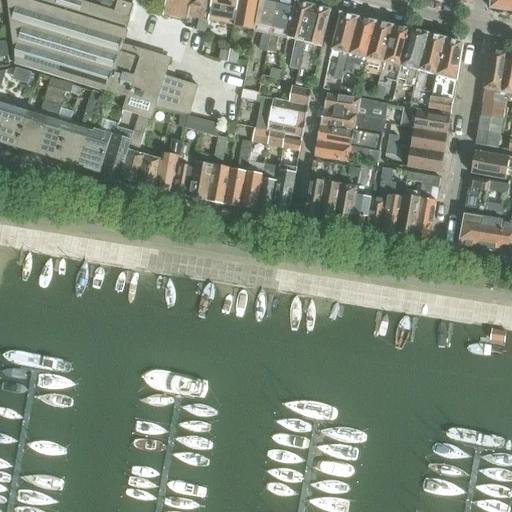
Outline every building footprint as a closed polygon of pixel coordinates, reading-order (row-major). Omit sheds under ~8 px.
[(124,111),(140,116),(150,118),(152,119),(155,109),(190,115),(199,86),(165,76),(170,60),(123,46),(135,5),(119,1),(116,11),(80,0),(8,0),(17,63),(127,97),(124,111)] [(170,18),(171,16),(174,0),(166,0),(163,16),(170,18)] [(192,0),(174,0),(171,16),(187,20),(189,15),(192,0)] [(212,0),(192,0),(189,15),(201,19),(200,23),(199,22),(197,30),(206,33),(209,20),(212,0)] [(212,0),(209,20),(236,25),(239,0),(212,0)] [(239,0),(236,25),(236,27),(254,31),(259,0),(239,0)] [(259,0),(254,31),(263,33),(259,49),(267,51),(279,0),(259,0)] [(279,0),(267,51),(276,53),(280,36),(288,38),(296,2),(288,0),(279,0)] [(511,0),(491,0),(491,7),(490,7),(490,8),(508,11),(511,11),(511,0)] [(296,2),(288,38),(296,40),(290,68),(299,70),(300,70),(314,6),(296,2)] [(299,70),(297,82),(306,84),(306,83),(314,45),(322,47),(331,11),(314,6),(300,70),(299,70)] [(328,90),(341,92),(346,73),(359,18),(354,17),(341,14),(332,49),(341,52),(335,79),(327,77),(324,89),(328,90)] [(359,18),(346,73),(354,75),(359,57),(367,59),(377,23),(359,18)] [(367,59),(364,72),(365,72),(381,76),(394,27),(377,23),(367,59)] [(381,76),(379,83),(380,83),(388,84),(393,65),(401,67),(410,31),(394,27),(381,76)] [(401,67),(399,76),(407,78),(406,84),(416,86),(428,35),(410,31),(401,67)] [(412,104),(412,108),(418,109),(430,110),(434,92),(425,90),(428,74),(437,76),(446,40),(428,35),(416,86),(415,89),(412,103),(412,104)] [(434,92),(430,110),(443,112),(452,114),(456,87),(464,44),(446,40),(437,76),(434,92)] [(222,50),(220,60),(228,62),(230,52),(222,50)] [(228,62),(237,64),(239,51),(230,50),(230,52),(228,62)] [(486,90),(502,92),(508,55),(493,52),(486,90)] [(486,90),(482,117),(503,121),(506,100),(511,101),(511,55),(508,55),(503,91),(502,92),(486,90)] [(272,68),(270,77),(280,80),(282,71),(272,68)] [(52,80),(49,87),(52,88),(58,89),(60,82),(52,80)] [(60,82),(58,89),(67,92),(71,93),(73,86),(60,82)] [(292,86),(289,103),(309,107),(312,90),(305,89),(292,86)] [(37,153),(58,89),(52,88),(49,87),(41,113),(30,109),(17,147),(37,153)] [(67,92),(58,89),(37,153),(59,160),(71,122),(59,118),(67,92)] [(244,90),(242,99),(258,102),(259,97),(260,93),(244,90)] [(93,92),(90,99),(99,102),(102,95),(93,92)] [(328,93),(325,108),(358,115),(374,118),(387,121),(390,105),(376,103),(344,96),(328,93)] [(102,95),(99,102),(108,104),(110,97),(102,95)] [(261,103),(257,128),(268,131),(270,131),(270,132),(303,138),(309,107),(289,103),(275,100),(259,97),(258,102),(261,103)] [(82,125),(71,122),(59,160),(80,166),(99,102),(90,99),(82,125)] [(0,127),(8,103),(0,100),(0,127)] [(105,156),(111,134),(112,131),(117,132),(119,124),(104,119),(108,104),(99,102),(80,166),(100,172),(102,166),(105,156)] [(8,103),(0,127),(0,142),(17,147),(30,109),(8,103)] [(325,108),(321,125),(383,136),(385,129),(386,123),(387,121),(374,118),(358,115),(325,108)] [(390,108),(388,117),(396,118),(398,109),(390,108)] [(418,109),(415,128),(448,134),(452,114),(443,112),(430,110),(418,109)] [(182,114),(179,126),(185,128),(188,116),(182,114)] [(156,188),(161,160),(143,154),(144,151),(141,150),(150,118),(140,116),(135,132),(134,136),(121,178),(156,188)] [(188,116),(185,128),(202,132),(205,120),(188,116)] [(479,132),(501,135),(503,121),(482,117),(479,132)] [(205,120),(202,132),(218,137),(219,136),(222,124),(205,120)] [(380,151),(383,136),(321,125),(318,140),(372,150),(380,151)] [(105,167),(103,173),(121,178),(134,136),(135,132),(118,126),(117,132),(112,131),(111,134),(105,156),(109,157),(105,167)] [(268,131),(257,128),(256,128),(253,142),(269,144),(270,136),(267,135),(268,131)] [(415,128),(411,147),(445,153),(448,134),(415,128)] [(501,135),(479,132),(477,146),(499,149),(501,135)] [(390,135),(388,144),(398,146),(399,136),(390,135)] [(213,166),(207,201),(225,205),(232,170),(222,168),(228,139),(219,136),(218,137),(213,166)] [(270,136),(269,144),(283,147),(285,139),(270,136)] [(283,147),(283,148),(300,151),(302,142),(285,139),(283,147)] [(161,160),(156,188),(173,193),(181,154),(183,143),(173,140),(170,155),(163,153),(161,160)] [(318,140),(315,157),(349,162),(351,154),(361,156),(360,158),(370,159),(372,150),(318,140)] [(242,208),(250,161),(253,143),(243,141),(238,171),(232,170),(225,205),(242,208)] [(181,154),(173,193),(189,197),(196,162),(197,158),(189,156),(191,144),(183,143),(181,154)] [(388,144),(387,153),(396,155),(398,146),(388,144)] [(445,153),(411,147),(408,167),(441,173),(445,153)] [(472,174),(506,180),(508,168),(511,168),(511,154),(476,149),(472,174)] [(370,159),(369,162),(378,163),(380,151),(372,150),(370,159)] [(258,210),(265,164),(250,161),(242,208),(258,210)] [(310,180),(303,218),(305,218),(321,222),(328,183),(331,164),(314,161),(310,179),(310,180)] [(207,201),(213,166),(196,162),(189,197),(207,201)] [(258,210),(274,213),(281,166),(281,167),(265,164),(258,210)] [(328,183),(321,222),(336,224),(343,185),(346,167),(331,164),(328,183)] [(360,177),(358,188),(352,227),(367,229),(373,198),(364,196),(366,184),(367,184),(369,174),(370,166),(362,165),(361,169),(360,177)] [(297,168),(283,166),(281,166),(274,213),(289,216),(297,168)] [(360,177),(361,169),(349,167),(348,175),(360,177)] [(381,199),(373,198),(367,229),(382,232),(391,186),(392,178),(393,170),(384,168),(383,174),(381,185),(383,185),(381,199)] [(421,185),(423,175),(409,173),(408,182),(421,185)] [(419,200),(413,237),(429,240),(436,201),(430,199),(429,199),(429,196),(431,196),(432,187),(439,188),(440,178),(423,175),(421,185),(419,200)] [(464,214),(458,245),(479,248),(487,203),(489,191),(491,182),(471,179),(469,187),(464,214)] [(491,182),(489,191),(508,194),(509,184),(491,182)] [(358,188),(343,185),(336,224),(352,227),(358,188)] [(391,186),(382,232),(398,234),(403,199),(394,197),(396,187),(391,186)] [(403,199),(398,234),(398,235),(413,237),(419,200),(405,197),(404,199),(403,199)] [(503,220),(505,206),(487,203),(479,248),(498,252),(503,220)] [(503,220),(498,252),(511,253),(511,221),(503,220)] [(506,331),(491,330),(490,339),(505,341),(506,331)]
